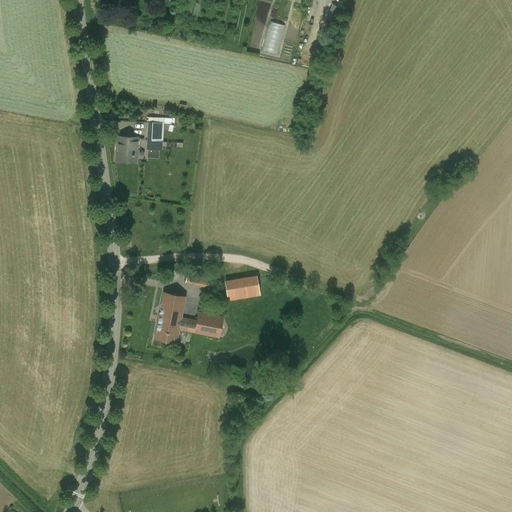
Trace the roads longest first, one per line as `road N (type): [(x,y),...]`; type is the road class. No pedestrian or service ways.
road 1 (tertiary): [(71,509),(102,423),(116,287),(76,0)]
road 2 (track): [(114,262),(232,258),(358,302)]
